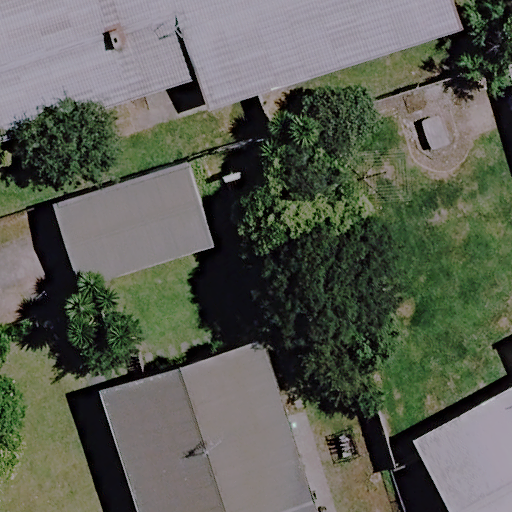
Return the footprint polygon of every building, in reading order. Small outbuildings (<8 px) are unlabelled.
[(457,31),(446,0),(0,0),(0,143),(196,79),(207,114),(457,31)] [(511,62),(502,66),(511,95),(511,62)] [(211,249),(184,156),(48,196),(76,289),(211,249)] [(312,511),(258,346),(100,397),(137,511),(312,511)] [(511,511),(511,392),(416,443),(452,511),(511,511)]
